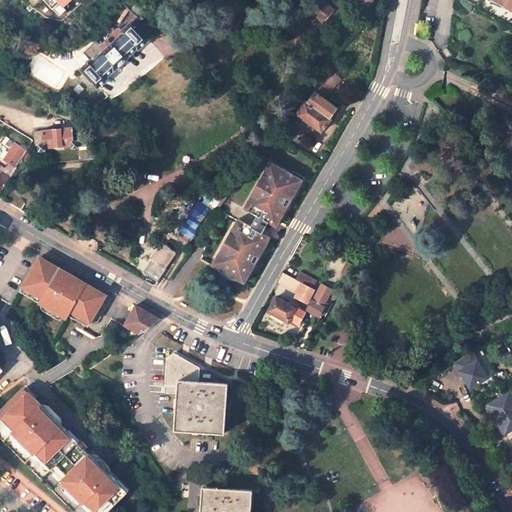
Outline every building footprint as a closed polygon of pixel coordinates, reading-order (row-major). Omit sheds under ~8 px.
[(352,8),(342,0),(320,0),(310,10),(324,23),(330,17),(334,12),(341,18),(352,8)] [(511,0),(491,0),(492,0),(497,0),(501,2),(500,4),(511,10),(511,0)] [(131,12),(142,19),(147,12),(136,5),(131,12)] [(148,40),(132,23),(122,32),(119,29),(88,59),(90,61),(81,70),(97,88),(108,78),(107,76),(136,49),(137,50),(148,40)] [(64,77),(36,59),(28,71),(57,88),(64,77)] [(340,81),(329,69),(317,82),(328,93),(340,81)] [(337,109),(314,94),(307,104),(307,103),(298,115),(322,132),(330,119),(337,109)] [(72,125),(72,128),(35,132),(36,148),(38,148),(40,152),(46,151),(46,149),(73,147),(73,148),(87,147),(81,124),(72,125)] [(0,194),(26,151),(20,147),(11,161),(0,153),(0,194)] [(211,265),(244,283),(269,238),(262,233),(268,222),(275,227),(301,180),(269,162),(243,208),(256,216),(250,227),(237,219),(211,265)] [(23,193),(16,188),(7,203),(15,208),(23,193)] [(189,238),(202,220),(207,224),(215,214),(197,201),(190,212),(192,213),(187,220),(186,219),(180,227),(186,232),(185,235),(189,238)] [(164,267),(174,252),(163,245),(153,260),(164,267)] [(332,253),(322,269),(324,270),(342,281),(352,264),(332,253)] [(113,299),(40,257),(20,292),(81,326),(85,319),(97,325),(113,299)] [(299,273),(295,280),(283,273),(278,280),(298,291),(295,297),(307,303),(314,290),(312,289),(316,282),(299,273)] [(323,285),(308,311),(318,317),(325,305),(324,305),(329,296),(335,299),(338,293),(323,285)] [(305,313),(276,297),(268,311),(289,323),(290,321),(298,325),(305,313)] [(125,325),(129,327),(140,333),(160,320),(136,306),(124,325),(125,325)] [(119,334),(123,336),(129,327),(125,325),(119,334)] [(470,388),(487,378),(471,352),(454,362),(470,388)] [(228,381),(176,353),(167,359),(165,393),(177,394),(175,429),(225,433),(228,381)] [(104,511),(124,493),(24,388),(0,411),(0,439),(70,511),(104,511)] [(505,433),(511,428),(511,400),(508,394),(489,405),(505,433)] [(250,511),(252,490),(203,487),(201,511),(250,511)]
